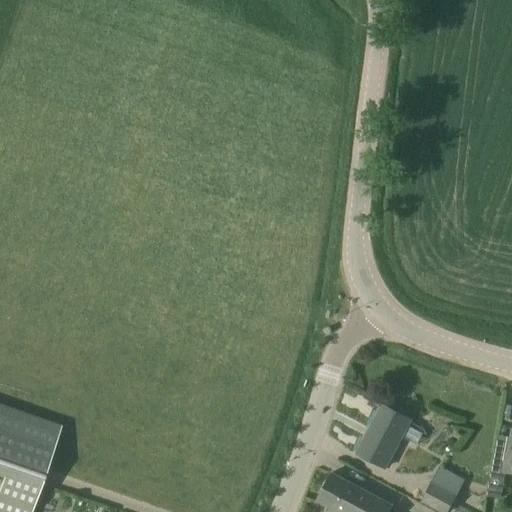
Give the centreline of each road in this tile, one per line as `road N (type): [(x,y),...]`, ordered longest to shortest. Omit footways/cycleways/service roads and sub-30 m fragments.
road 1 (tertiary): [(381,308),(362,273),(356,221),(384,0)]
road 2 (unclassified): [(279,511),(335,356),(381,308)]
road 3 (tertiary): [(511,366),(419,337),(381,308)]
